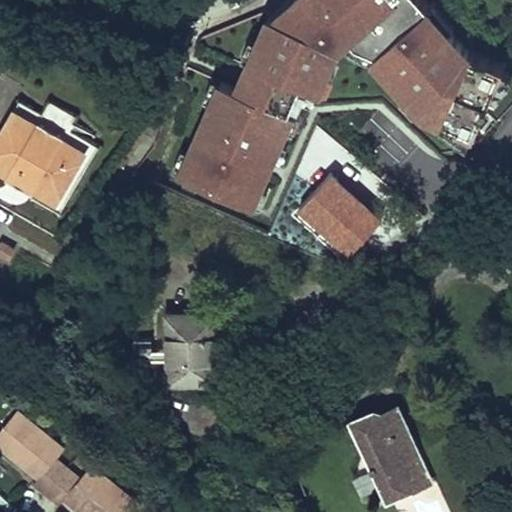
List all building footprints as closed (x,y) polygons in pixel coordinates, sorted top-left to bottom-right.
[(295,0),(278,16),(269,12),(237,87),(220,81),(179,175),(250,206),(301,83),(315,87),(324,65),(330,66),(339,46),(350,36),(355,41),(375,50),(373,57),(423,114),(473,136),(503,62),(468,49),(425,0),(295,0)] [(86,151),(14,110),(0,134),(0,171),(16,181),(56,203),(86,151)] [(330,167),(291,213),(345,258),(384,212),(330,167)] [(0,244),(0,253),(9,259),(15,249),(1,242),(0,244)] [(215,312),(166,314),(168,385),(218,383),(217,359),(215,312)] [(400,432),(408,428),(398,407),(382,414),(395,420),(400,432)] [(65,448),(18,409),(0,430),(0,444),(39,477),(34,482),(60,504),(65,498),(82,511),(135,511),(141,505),(91,464),(80,478),(56,458),(65,448)] [(353,421),(388,498),(410,489),(406,480),(427,471),(408,428),(400,432),(395,420),(382,414),(374,411),(353,421)] [(406,480),(410,489),(431,480),(427,471),(406,480)]
